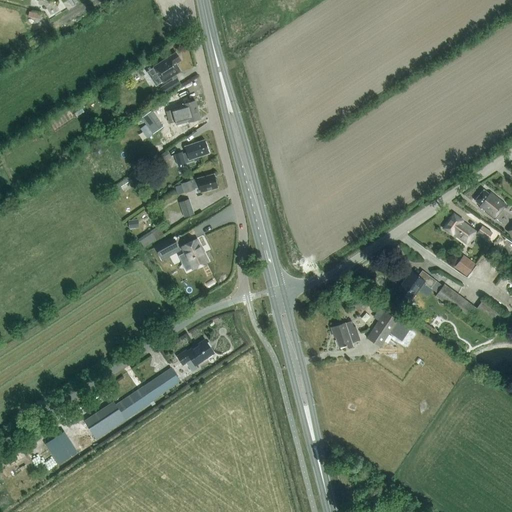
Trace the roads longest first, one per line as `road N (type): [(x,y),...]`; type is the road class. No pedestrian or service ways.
road 1 (unclassified): [(0,444),(204,311),(245,296),(242,226),(189,0)]
road 2 (primary): [(331,511),(282,290),(232,126)]
road 3 (tertiary): [(237,0),(293,220),(326,249),(359,251)]
road 4 (primary): [(267,278),(328,511)]
road 5 (primary): [(267,278),(271,328),(319,511)]
road 6 (tertiary): [(511,154),(359,251)]
road 7 (primary): [(232,126),(267,278)]
road 8 (primary): [(232,126),(203,0)]
